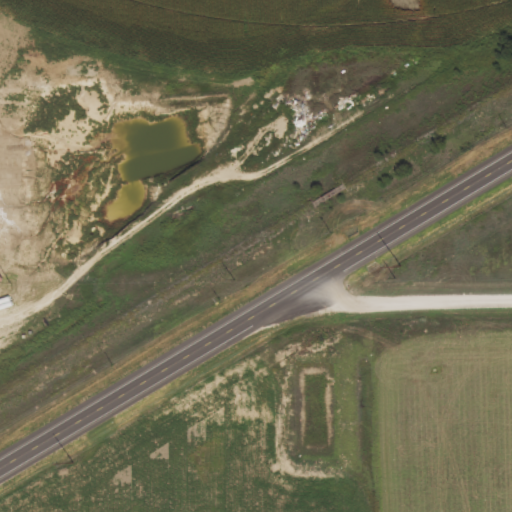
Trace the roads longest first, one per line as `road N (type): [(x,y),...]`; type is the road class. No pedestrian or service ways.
road 1 (primary): [(0,472),(511,162)]
road 2 (residential): [(292,295),(511,295)]
